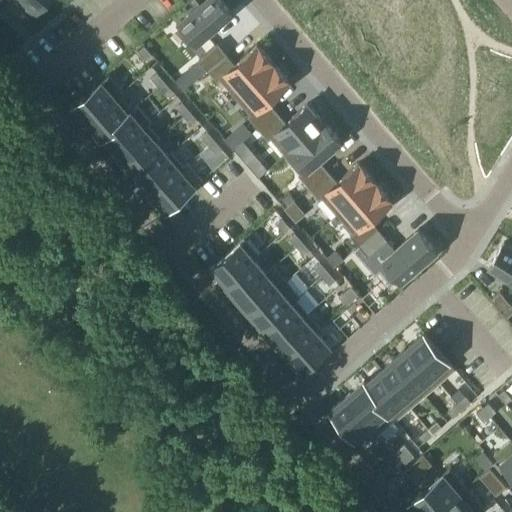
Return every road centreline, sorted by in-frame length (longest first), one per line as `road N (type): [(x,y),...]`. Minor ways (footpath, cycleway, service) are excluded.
road 1 (residential): [(135,0),(33,87),(299,402)]
road 2 (residential): [(467,240),(257,0)]
road 3 (residential): [(467,240),(448,267),(299,402)]
road 4 (residential): [(299,402),(395,511)]
